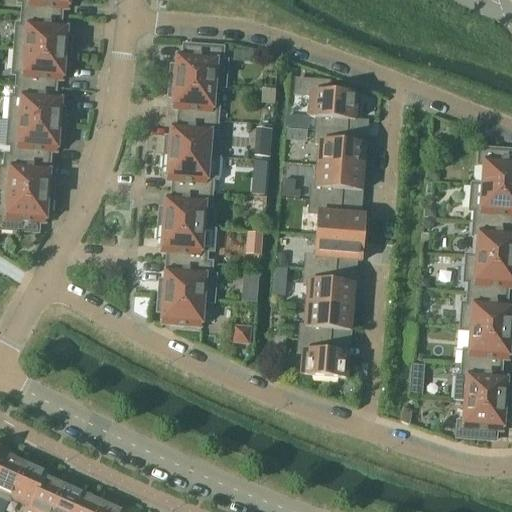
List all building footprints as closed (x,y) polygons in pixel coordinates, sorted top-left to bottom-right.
[(17,0),(17,4),(22,4),(21,16),(60,19),(60,8),(68,8),(68,0),(17,0)] [(59,30),(60,19),(21,16),(20,27),(15,27),(13,51),(68,56),(69,40),(65,40),(66,31),(59,30)] [(170,84),(224,88),(225,63),(221,63),(222,51),(184,48),(183,60),(176,59),(175,68),(171,68),(170,84)] [(67,71),(68,56),(13,51),(10,76),(15,76),(14,87),(54,90),(55,79),(62,80),(63,71),(67,71)] [(232,52),(232,61),(240,62),(241,53),(232,52)] [(315,133),(346,135),(347,122),(354,123),(356,99),(327,97),(328,85),(295,82),(294,97),(310,98),(308,119),(316,120),(315,133)] [(223,89),(224,88),(170,84),(168,99),(172,99),(172,108),(179,109),(178,120),(216,123),(217,109),(212,109),(214,88),(223,89)] [(53,102),(54,90),(14,87),(13,99),(8,98),(6,123),(62,127),(63,112),(59,111),(60,102),(53,102)] [(215,137),(216,123),(178,120),(177,131),(170,131),(169,140),(165,140),(164,155),(208,159),(210,137),(215,137)] [(61,143),(62,127),(6,123),(4,147),(11,148),(10,158),(5,157),(5,159),(48,162),(49,151),(56,151),(57,142),(61,143)] [(286,132),(286,142),(291,143),(296,138),(296,133),(286,132)] [(345,147),(346,135),(315,133),(314,146),(318,146),(317,167),(362,171),(364,148),(345,147)] [(254,146),(253,157),(268,158),(268,147),(254,146)] [(471,187),(511,190),(511,153),(479,151),(478,166),(482,166),(481,187),(472,186),(471,187)] [(206,180),(208,159),(164,155),(163,170),(167,171),(166,180),(173,180),(172,191),(210,195),(211,181),(206,180)] [(48,163),(48,162),(5,159),(4,170),(0,169),(0,194),(51,198),(52,183),(48,182),(49,173),(42,173),(42,163),(48,163)] [(360,194),(362,171),(317,167),(315,188),(310,188),(309,202),(340,204),(341,192),(360,194)] [(429,172),(428,182),(438,183),(438,177),(434,173),(429,172)] [(282,181),(281,193),(290,193),(291,182),(282,181)] [(233,185),(232,195),(244,196),(245,186),(233,185)] [(511,190),(471,187),(469,212),(474,213),(473,223),(511,226),(511,215),(511,190)] [(209,209),(210,195),(172,191),(171,203),(164,202),(164,211),(160,211),(159,226),(202,230),(204,208),(209,209)] [(49,214),(51,198),(0,194),(0,231),(37,234),(38,222),(45,222),(45,213),(49,214)] [(252,200),(251,210),(260,210),(261,201),(252,200)] [(339,216),(340,204),(309,202),(308,215),(318,216),(316,237),(365,241),(366,228),(362,228),(363,219),(339,216)] [(425,209),(424,219),(434,220),(434,215),(430,209),(425,209)] [(424,220),(423,230),(428,231),(433,226),(433,221),(424,220)] [(511,237),(510,238),(511,226),(473,223),(472,238),(477,238),(475,259),(465,258),(465,259),(511,262),(511,237)] [(201,252),(202,230),(159,226),(157,242),(161,242),(161,251),(168,252),(167,263),(210,267),(210,265),(204,265),(205,252),(201,252)] [(249,237),(249,242),(254,248),(259,248),(260,238),(249,237)] [(364,254),(365,241),(316,237),(314,259),(305,258),(304,272),(335,274),(336,262),(359,264),(360,254),(364,254)] [(278,256),(277,267),(285,267),(285,256),(278,256)] [(511,262),(465,259),(463,284),(468,284),(467,295),(505,298),(506,287),(511,287),(511,262)] [(209,278),(210,267),(167,263),(166,264),(172,265),(171,275),(164,274),(163,283),(159,283),(158,298),(212,303),(214,278),(209,278)] [(334,286),(335,274),(304,272),(302,285),(307,286),(305,307),(351,311),(353,288),(334,286)] [(418,282),(417,291),(426,292),(427,286),(424,282),(418,282)] [(504,309),(505,298),(467,295),(466,307),(462,306),(460,331),(511,334),(511,319),(511,310),(504,309)] [(246,301),(246,306),(256,306),(256,296),(251,296),(246,301)] [(212,304),(212,303),(158,298),(157,314),(161,314),(160,323),(184,325),(183,328),(195,329),(195,326),(200,326),(202,303),(212,304)] [(349,333),(351,311),(305,307),(304,328),(299,328),(298,341),(329,344),(330,332),(349,333)] [(248,346),(249,330),(233,329),(232,345),(248,346)] [(511,350),(511,334),(460,331),(460,332),(469,332),(468,353),(463,353),(462,367),(499,370),(500,359),(507,359),(508,350),(511,350)] [(283,354),(284,340),(274,340),(273,353),(283,354)] [(328,356),(329,344),(298,341),(297,355),(301,355),(300,378),(345,381),(347,358),(328,356)] [(456,380),(454,402),(464,403),(508,406),(509,391),(505,391),(506,382),(499,381),(499,370),(462,367),(461,381),(456,380)] [(409,388),(408,398),(421,399),(421,389),(409,388)] [(506,422),(508,406),(464,403),(462,425),(457,424),(456,439),(494,442),(495,430),(502,431),(502,422),(506,422)] [(0,500),(8,504),(26,465),(7,456),(7,455),(6,455),(0,469),(0,500)] [(27,511),(28,511),(45,474),(26,465),(8,504),(9,504),(11,500),(29,508),(27,511)] [(52,511),(64,486),(45,478),(46,474),(45,474),(28,511),(52,511)] [(75,511),(83,495),(64,486),(52,511),(75,511)] [(99,511),(103,504),(83,495),(75,511),(99,511)]
